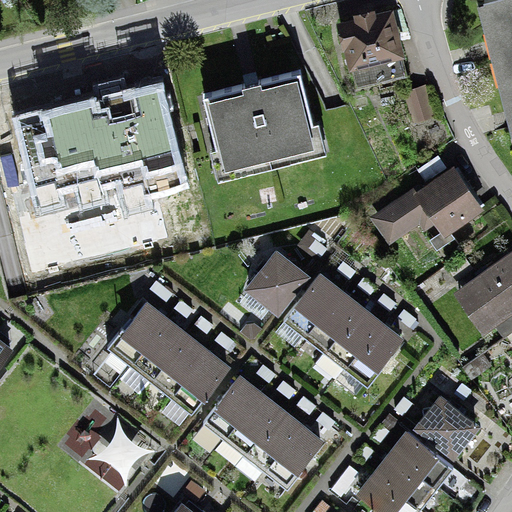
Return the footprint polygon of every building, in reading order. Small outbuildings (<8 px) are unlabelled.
[(511,0),(484,0),(499,52),(506,81),(511,79),(511,0)] [(359,18),(340,23),(356,85),(406,73),(390,11),(373,15),(372,11),(364,13),(358,14),(359,18)] [(247,83),(203,94),(221,164),(250,156),(253,168),(290,158),(287,147),(319,139),(300,69),(247,83)] [(424,86),(407,91),(416,120),(433,115),(424,86)] [(41,117),(21,122),(35,178),(56,173),(57,180),(99,170),(100,176),(122,171),(147,165),(149,172),(175,165),(158,92),(134,97),(139,118),(112,124),(107,108),(93,111),(89,97),(69,102),(39,109),(41,117)] [(478,205),(454,169),(421,191),(419,188),(379,216),(391,234),(421,213),(427,222),(436,216),(444,228),(478,205)] [(296,258),(285,259),(276,251),(249,286),(278,309),(305,274),(296,267),(296,258)] [(511,306),(511,253),(468,285),(479,300),(469,307),(483,326),(511,306)] [(283,318),(304,334),(340,289),(319,273),(283,318)] [(360,305),(340,289),(304,334),(324,350),(360,305)] [(107,345),(130,363),(166,318),(145,302),(133,318),(130,316),(107,345)] [(324,350),(345,366),(381,322),(360,305),(324,350)] [(511,329),(511,311),(495,323),(503,336),(511,329)] [(186,334),(166,318),(130,363),(150,379),(186,334)] [(400,337),(381,322),(345,366),(368,385),(391,356),(387,353),(400,337)] [(150,379),(170,395),(206,350),(186,334),(150,379)] [(0,360),(11,347),(0,338),(0,360)] [(227,367),(206,350),(170,395),(192,412),(227,367)] [(203,421),(224,437),(259,391),(238,375),(203,421)] [(279,407),(259,391),(224,437),(244,452),(279,407)] [(476,424),(441,396),(419,425),(453,453),(476,424)] [(244,452),(265,469),(300,423),(279,407),(244,452)] [(320,439),(300,423),(265,469),(288,487),(310,458),(307,456),(320,439)] [(407,430),(391,451),(437,485),(453,465),(407,430)] [(391,451),(375,471),(421,506),(437,485),(391,451)] [(379,511),(416,511),(421,506),(375,471),(360,492),(375,504),(373,507),(379,511)] [(173,511),(194,511),(182,502),(173,511)]
